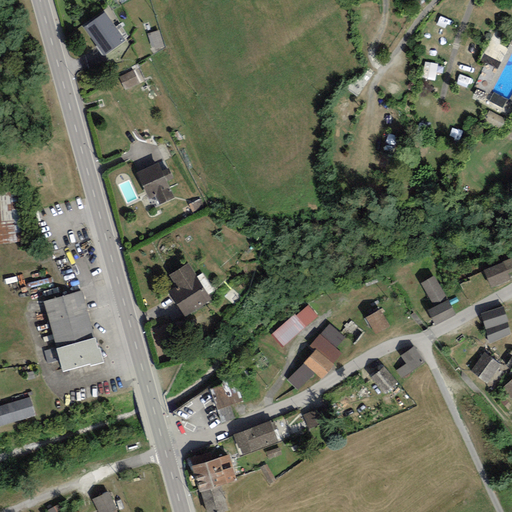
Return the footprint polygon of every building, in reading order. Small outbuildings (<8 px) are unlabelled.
[(105,9),(83,25),(103,54),(125,38),(105,9)] [(155,52),(166,48),(160,31),(149,35),(155,52)] [(424,80),(437,81),(439,65),(426,63),(424,80)] [(133,69),(119,77),(125,89),(140,82),(133,69)] [(158,161),(137,170),(149,197),(155,194),(159,203),(174,196),(167,180),(173,177),(169,166),(162,169),(158,161)] [(21,186),(0,187),(0,245),(25,243),(21,186)] [(484,268),(491,286),(510,278),(502,260),(484,268)] [(211,298),(187,261),(168,273),(176,286),(169,290),(185,314),(211,298)] [(421,281),(433,304),(446,297),(434,274),(421,281)] [(56,345),(94,335),(81,288),(44,298),(56,345)] [(428,310),(435,324),(455,313),(448,299),(428,310)] [(308,304),(296,315),(305,325),(317,314),(308,304)] [(503,305),(480,312),(485,328),(508,321),(503,305)] [(380,308),(365,316),(375,334),(390,325),(380,308)] [(296,315),(294,313),(271,334),(283,346),(305,325),(296,315)] [(330,323),(320,334),(336,348),(345,337),(330,323)] [(507,324),(486,331),(490,342),(511,334),(507,324)] [(320,334),(319,333),(310,344),(315,349),(303,362),(315,372),(322,379),(334,365),(333,363),(342,353),(336,348),(320,334)] [(94,335),(56,345),(62,369),(89,362),(90,364),(103,361),(99,346),(98,346),(95,335),(94,335)] [(425,361),(413,345),(399,354),(406,363),(396,370),(402,377),(425,361)] [(484,352),(470,369),(487,382),(501,364),(484,352)] [(298,391),(315,372),(303,362),(287,380),(298,391)] [(384,365),(370,376),(384,392),(397,381),(384,365)] [(511,377),(503,387),(511,396),(511,377)] [(237,380),(211,388),(218,410),(244,401),(237,380)] [(220,425),(236,419),(231,406),(217,411),(210,391),(204,393),(208,403),(212,401),(220,425)] [(30,396),(0,404),(0,426),(36,415),(30,396)] [(324,405),(303,414),(310,430),(331,421),(324,405)] [(271,419),(232,433),(240,455),(279,441),(271,419)] [(227,443),(188,454),(198,490),(201,489),(207,511),(215,511),(227,508),(220,483),(237,478),(227,443)] [(108,490),(91,498),(98,511),(108,511),(117,508),(108,490)]
